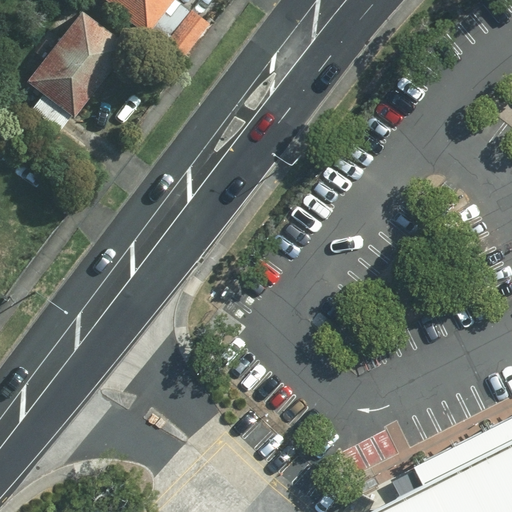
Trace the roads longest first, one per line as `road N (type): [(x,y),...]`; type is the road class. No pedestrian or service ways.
road 1 (secondary): [(371,0),(265,127),(166,212)]
road 2 (secondary): [(0,433),(166,212)]
road 3 (secondary): [(166,212),(223,101),(301,0)]
